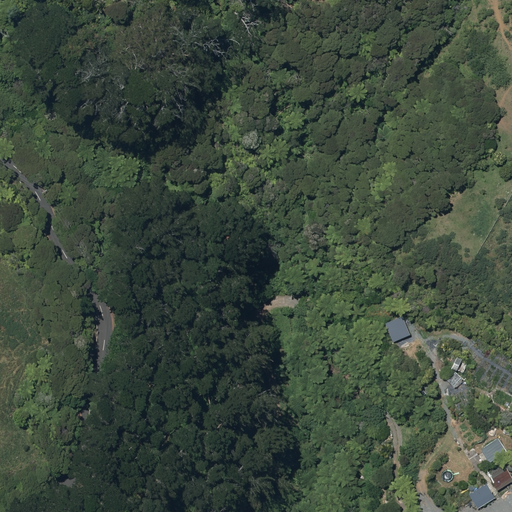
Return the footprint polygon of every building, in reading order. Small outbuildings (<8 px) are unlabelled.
[(415,330),(400,341),(415,362),(430,350),(415,330)] [(511,366),(469,344),(458,364),(511,393),(511,366)] [(469,380),(453,368),(444,380),(460,392),(469,380)] [(491,457),(501,451),(499,447),(501,445),(498,440),(486,447),(491,457)] [(511,457),(490,472),(501,490),(511,483),(511,457)] [(484,483),(467,494),(473,503),(490,492),(484,483)]
